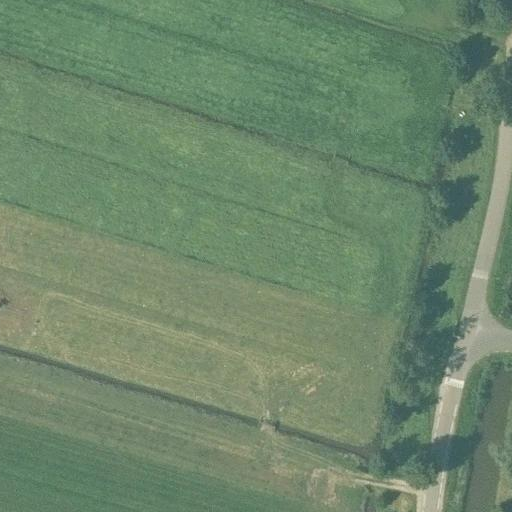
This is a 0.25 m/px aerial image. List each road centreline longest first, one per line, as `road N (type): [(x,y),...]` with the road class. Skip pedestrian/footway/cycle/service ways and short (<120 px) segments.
road 1 (unclassified): [(465,332),(511,107)]
road 2 (unclassified): [(431,511),(465,332)]
